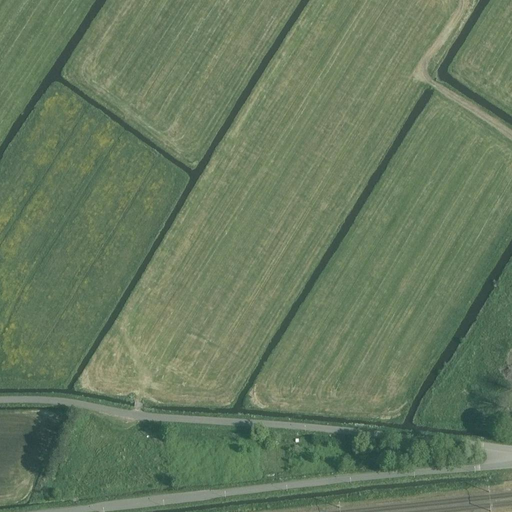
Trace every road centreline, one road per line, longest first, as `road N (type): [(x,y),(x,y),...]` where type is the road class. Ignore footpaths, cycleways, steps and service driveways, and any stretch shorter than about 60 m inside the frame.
road 1 (track): [(330,0),(128,344),(137,415),(75,497),(75,510)]
road 2 (unclassified): [(511,454),(400,436),(0,400)]
road 3 (unclassified): [(58,511),(511,461)]
road 4 (track): [(461,0),(421,71),(511,133)]
